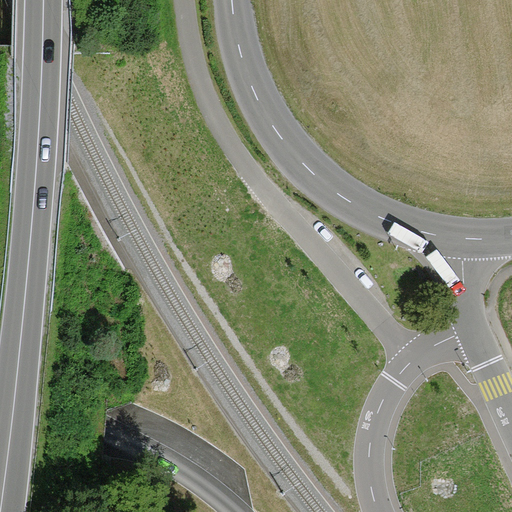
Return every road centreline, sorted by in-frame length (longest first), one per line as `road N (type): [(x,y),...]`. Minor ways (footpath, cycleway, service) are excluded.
road 1 (secondary): [(44,0),(30,244),(0,511)]
road 2 (tertiary): [(232,0),(255,92),(309,169),(385,219),(463,237)]
road 3 (unclassified): [(473,327),(414,358),(380,406),(369,449),(380,511)]
